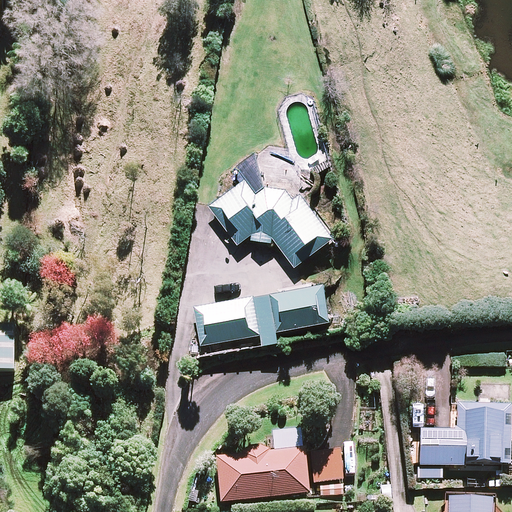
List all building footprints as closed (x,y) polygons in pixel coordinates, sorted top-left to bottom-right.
[(258,200),(247,184),(210,211),(238,250),(252,239),(262,252),(274,243),(296,272),(335,243),(287,178),(258,200)] [(331,330),(325,291),(196,310),(202,349),(263,340),(264,350),(277,348),(275,338),(331,330)] [(15,332),(0,331),(0,378),(13,379),(15,332)] [(511,404),(458,403),(458,429),(421,429),(420,462),(466,463),(466,455),(510,456),(510,439),(511,438),(511,404)] [(242,454),(217,456),(222,500),(310,490),(305,446),(268,451),(266,449),(265,447),(263,445),(261,444),(259,443),(257,443),(255,443),(253,443),(250,444),(248,445),(246,446),(245,448),(243,449),(242,451),(242,454)] [(446,511),(490,511),(492,494),(448,493),(446,511)]
